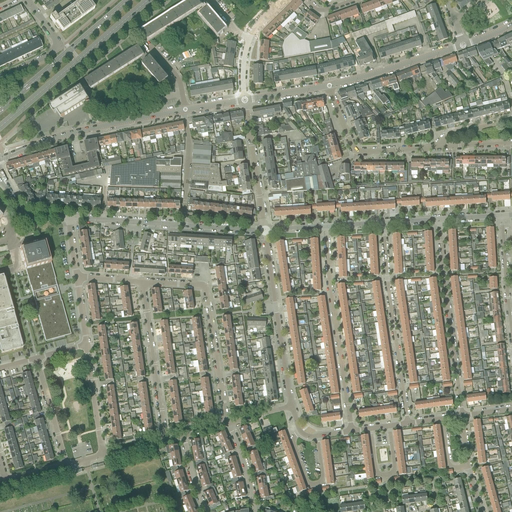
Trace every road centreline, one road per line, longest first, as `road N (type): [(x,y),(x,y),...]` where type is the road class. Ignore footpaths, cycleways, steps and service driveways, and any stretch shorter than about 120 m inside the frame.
road 1 (residential): [(351,431),(325,227)]
road 2 (residential): [(383,223),(407,423)]
road 3 (residential): [(226,424),(205,290),(142,282)]
road 4 (residential): [(461,416),(439,220)]
road 5 (primary): [(0,127),(149,0)]
road 6 (tertiary): [(0,159),(73,132),(184,110)]
road 7 (residential): [(291,406),(264,230)]
road 8 (primary): [(128,0),(0,110)]
road 9 (residential): [(165,441),(142,282)]
road 10 (residential): [(437,147),(358,151),(326,86)]
road 11 (tertiary): [(326,86),(461,45)]
road 12 (residential): [(264,230),(244,100)]
road 13 (tertiary): [(0,79),(61,46),(25,0)]
road 14 (residential): [(316,436),(322,479),(308,485),(292,441),(299,430)]
